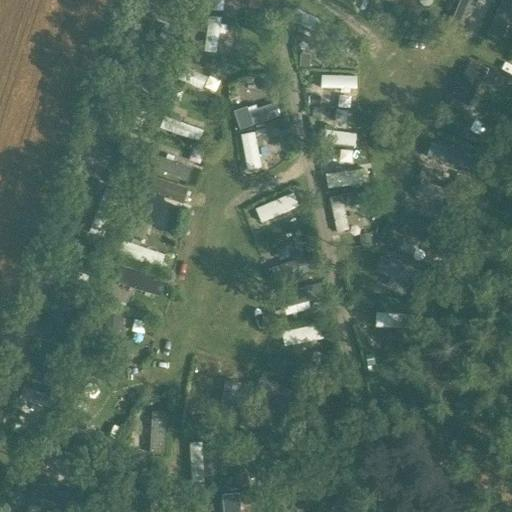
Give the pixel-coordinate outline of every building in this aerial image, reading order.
[(459,0),(449,26),(463,31),(476,0),(459,0)] [(511,2),(507,0),(501,0),(487,35),(501,41),(511,13),(511,2)] [(251,1),(251,9),(262,10),(262,2),(251,1)] [(298,9),(292,22),(332,41),(338,28),(298,9)] [(209,17),(204,51),(216,53),(219,34),(221,19),(209,17)] [(153,28),(150,37),(154,38),(151,46),(164,50),(167,42),(159,39),(162,31),(153,28)] [(301,57),(300,68),(309,69),(310,58),(301,57)] [(472,63),(453,98),(468,106),(487,71),(472,63)] [(179,66),(173,78),(201,91),(206,79),(179,66)] [(321,76),(321,89),(356,90),(357,77),(321,76)] [(499,76),(494,84),(504,89),(508,81),(499,76)] [(244,81),(230,83),(232,95),(245,93),(244,81)] [(326,95),(324,108),(335,110),(338,97),(326,95)] [(309,97),(308,105),(319,105),(320,98),(309,97)] [(249,110),(235,115),(242,132),(255,128),(281,118),(277,106),(258,112),(257,108),(249,111),(249,110)] [(314,108),(312,116),(321,117),(322,109),(314,108)] [(164,117),(160,129),(198,142),(202,131),(179,123),(164,117)] [(287,123),(279,124),(280,132),(288,131),(287,123)] [(448,145),(464,151),(470,134),(455,128),(448,145)] [(320,131),(319,142),(354,147),(355,135),(328,131),(324,131),(320,131)] [(255,136),(242,138),(248,169),(261,167),(255,136)] [(434,144),(430,158),(470,171),(475,157),(434,144)] [(157,157),(153,168),(186,181),(191,170),(157,157)] [(119,162),(116,172),(125,175),(129,165),(119,162)] [(142,165),(140,171),(148,173),(150,168),(142,165)] [(422,169),(419,179),(428,182),(431,172),(422,169)] [(365,170),(326,175),(327,189),(367,184),(365,170)] [(148,176),(142,192),(182,205),(187,190),(148,176)] [(420,182),(415,197),(455,211),(461,195),(420,182)] [(104,190),(88,233),(102,238),(118,195),(104,190)] [(356,193),(342,196),(344,208),(358,205),(356,193)] [(293,194),(256,210),(262,223),(298,207),(293,194)] [(341,196),(330,198),(337,232),(349,230),(341,196)] [(132,203),(129,211),(135,214),(138,205),(132,203)] [(306,208),(298,213),(302,219),(309,215),(306,208)] [(129,213),(126,220),(134,223),(136,216),(129,213)] [(409,219),(404,232),(440,246),(445,233),(409,219)] [(370,234),(359,236),(360,245),(371,244),(370,234)] [(306,235),(293,240),(296,249),(309,245),(306,235)] [(121,241),(116,254),(158,268),(162,255),(132,245),(130,244),(121,241)] [(309,257),(270,270),(274,284),(314,270),(309,257)] [(380,259),(375,272),(417,287),(421,273),(380,259)] [(64,267),(60,279),(90,290),(94,279),(64,267)] [(118,269),(114,283),(158,297),(162,283),(118,269)] [(321,283),(272,297),(277,311),(325,298),(321,283)] [(414,294),(413,304),(426,305),(427,295),(414,294)] [(323,304),(302,310),(306,322),(326,316),(323,304)] [(376,314),(376,328),(416,330),(416,316),(376,314)] [(106,317),(105,345),(117,346),(119,318),(106,317)] [(70,324),(68,331),(77,335),(80,328),(70,324)] [(322,325),(283,333),(286,347),(325,339),(322,325)] [(87,335),(85,348),(94,349),(95,336),(87,335)] [(68,336),(65,344),(72,347),(73,347),(76,338),(68,336)] [(55,349),(43,384),(56,389),(69,353),(55,349)] [(372,355),(365,356),(367,366),(374,364),(372,355)] [(82,362),(80,375),(119,382),(121,368),(82,362)] [(262,376),(256,388),(288,406),(294,394),(262,376)] [(225,384),(217,425),(231,427),(239,386),(225,384)] [(68,386),(66,396),(77,398),(79,387),(68,386)] [(24,388),(19,399),(53,412),(57,401),(24,388)] [(345,400),(306,408),(309,425),(348,418),(345,400)] [(151,412),(149,453),(164,454),(166,412),(151,412)] [(65,425),(62,437),(97,446),(100,435),(65,425)] [(314,428),(306,429),(308,436),(316,435),(314,428)] [(201,442),(189,443),(192,483),(204,482),(201,442)] [(48,450),(44,466),(88,474),(91,458),(48,450)] [(308,472),(303,483),(315,488),(320,477),(308,472)] [(245,473),(234,475),(237,486),(247,484),(245,473)] [(30,486),(27,501),(71,509),(73,495),(30,486)] [(292,511),(283,490),(270,495),(276,511),(292,511)] [(238,511),(237,493),(222,495),(223,511),(238,511)] [(254,494),(241,494),(242,504),(255,503),(254,494)]
